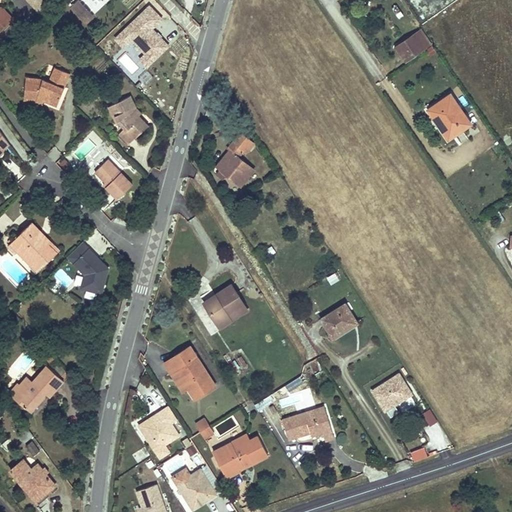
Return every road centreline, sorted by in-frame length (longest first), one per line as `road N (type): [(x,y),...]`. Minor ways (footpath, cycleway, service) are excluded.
road 1 (tertiary): [(222,0),(150,256)]
road 2 (tertiary): [(150,256),(108,419),(96,511)]
road 3 (unclassified): [(511,442),(310,511)]
road 4 (unknown): [(326,0),(446,165)]
road 5 (residential): [(47,168),(105,227),(150,256)]
